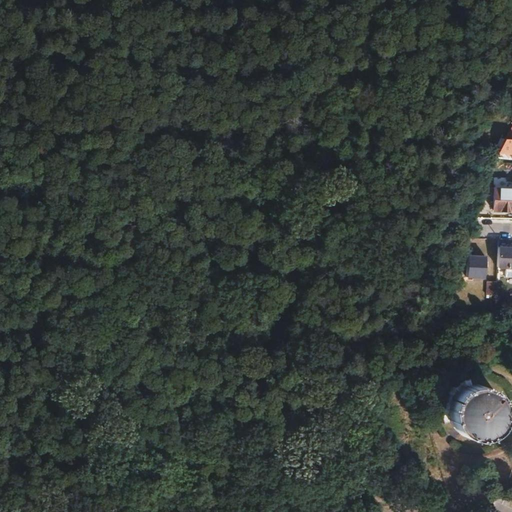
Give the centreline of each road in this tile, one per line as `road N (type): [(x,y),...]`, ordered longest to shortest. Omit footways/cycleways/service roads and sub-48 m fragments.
road 1 (track): [(221,511),(390,0)]
road 2 (track): [(0,333),(415,352)]
